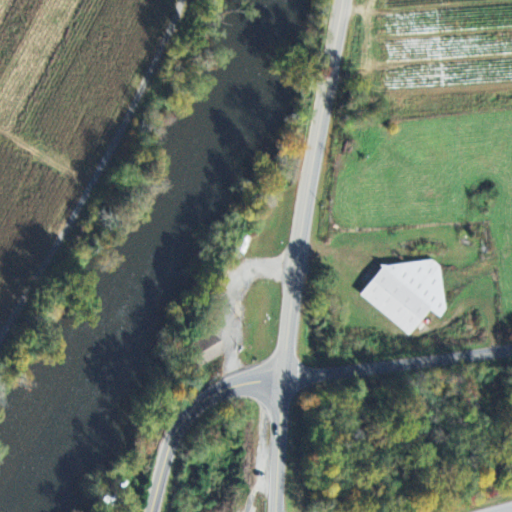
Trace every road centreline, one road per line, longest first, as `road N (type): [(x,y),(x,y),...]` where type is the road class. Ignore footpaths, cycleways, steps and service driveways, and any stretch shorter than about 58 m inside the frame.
road 1 (tertiary): [(276,511),(299,265),(344,0)]
road 2 (residential): [(286,378),(511,349)]
road 3 (tertiary): [(151,511),(175,433),(193,406),(226,387),(286,378)]
